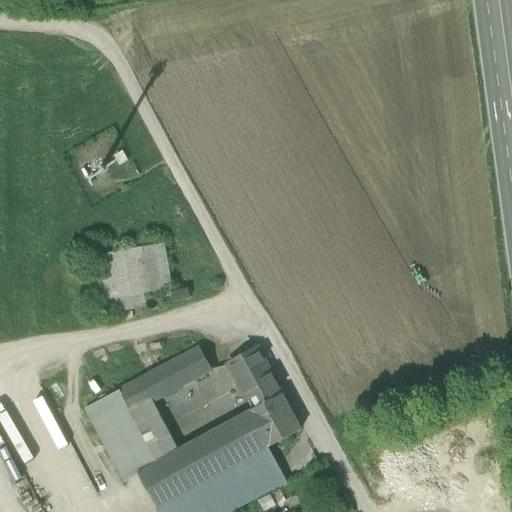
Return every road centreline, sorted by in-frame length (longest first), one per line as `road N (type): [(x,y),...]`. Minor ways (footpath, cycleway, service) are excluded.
road 1 (unclassified): [(0,15),(81,27),(108,45),(364,511)]
road 2 (primary): [(511,144),(492,0)]
